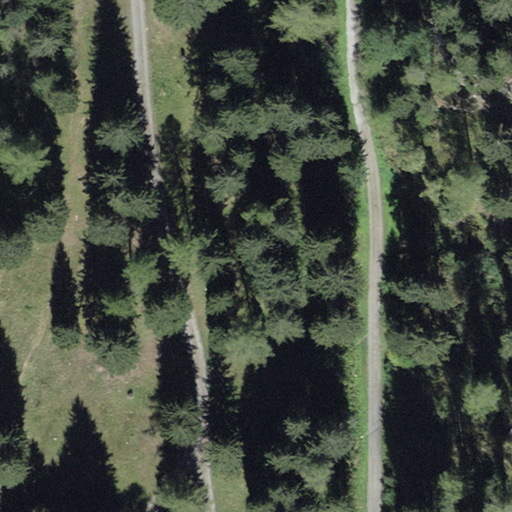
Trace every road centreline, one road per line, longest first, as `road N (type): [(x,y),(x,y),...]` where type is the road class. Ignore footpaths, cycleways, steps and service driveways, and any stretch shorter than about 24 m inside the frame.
road 1 (track): [(137,0),(203,389),(205,454),(152,511)]
road 2 (track): [(354,0),(374,231),(371,511)]
